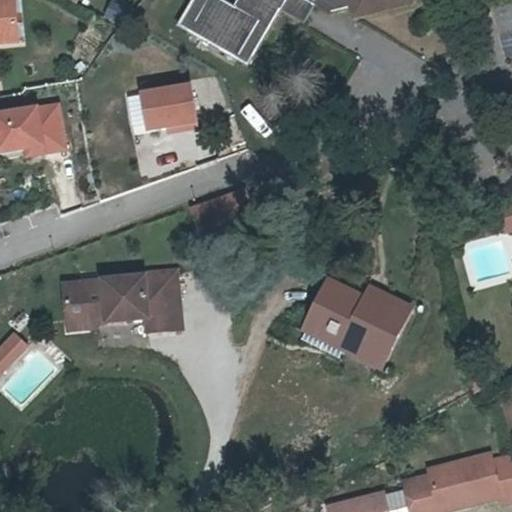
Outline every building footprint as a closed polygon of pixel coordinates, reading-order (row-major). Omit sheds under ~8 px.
[(0,0),(0,42),(21,41),(17,0),(0,0)] [(248,68),(280,12),(287,0),(299,0),(313,7),(330,18),(352,14),(354,23),(414,8),(411,0),(239,0),(236,9),(220,0),(195,0),(182,30),(248,68)] [(302,25),(313,7),(299,0),(287,0),(280,12),(302,25)] [(193,86),(141,95),(148,134),(168,131),(169,137),(202,131),(193,86)] [(63,103),(0,112),(0,157),(24,154),(25,160),(71,153),(63,103)] [(511,202),(496,206),(502,232),(511,229),(511,202)] [(65,284),(67,317),(94,315),(95,324),(96,324),(146,321),(147,334),(180,332),(177,275),(144,277),(144,280),(65,284)] [(366,307),(330,290),(312,326),(340,339),(335,348),(381,369),(408,315),(389,306),(384,316),(366,307)] [(366,307),(384,316),(389,306),(371,297),(366,307)] [(96,324),(95,324),(94,315),(67,317),(67,329),(96,327),(96,324)] [(340,339),(312,326),(304,344),(331,357),(335,348),(340,339)] [(0,375),(27,344),(10,329),(0,340),(0,375)] [(502,459),(505,470),(511,468),(511,447),(500,451),(502,459)] [(409,487),(415,511),(453,511),(490,501),(493,508),(511,501),(505,470),(502,459),(481,466),(479,458),(427,475),(429,480),(409,486),(409,487)] [(415,511),(409,487),(401,489),(402,492),(402,494),(407,511),(415,511)] [(407,511),(402,494),(402,492),(382,496),(326,509),(326,511),(407,511)]
